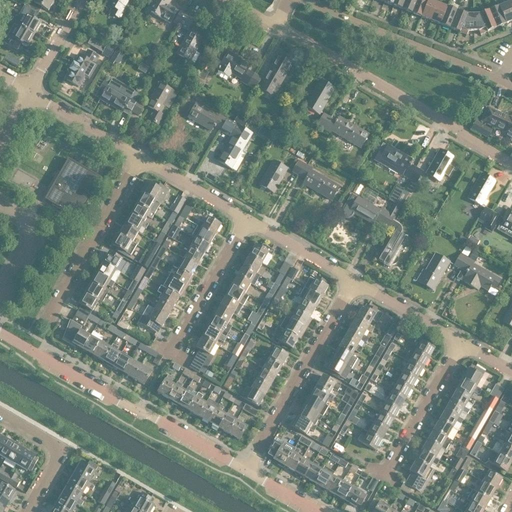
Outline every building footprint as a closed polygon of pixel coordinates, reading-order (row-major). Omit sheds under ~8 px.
[(27,0),(23,7),(37,15),(41,8),(47,12),(54,0),(53,0),(35,0),(33,3),(27,0)] [(109,0),(107,5),(112,8),(109,13),(118,18),(128,0),(109,0)] [(154,0),(147,11),(169,24),(176,11),(170,8),(169,8),(167,7),(171,1),(169,0),(154,0)] [(405,0),(394,0),(392,6),(401,10),(405,0)] [(405,0),(401,10),(411,14),(416,0),(405,0)] [(416,0),(411,14),(420,17),(426,0),(416,0)] [(426,0),(420,17),(430,21),(437,3),(428,0),(426,0)] [(430,21),(439,25),(447,7),(437,3),(430,21)] [(505,25),(511,21),(511,17),(506,3),(497,7),(505,25)] [(26,17),(19,28),(33,37),(39,25),(33,21),(37,15),(23,7),(19,13),(26,17)] [(439,25),(449,29),(456,11),(447,7),(439,25)] [(496,28),(505,25),(497,7),(488,11),(496,28)] [(449,29),(458,33),(465,15),(456,11),(449,29)] [(488,11),(479,15),(486,32),(496,28),(488,11)] [(173,23),(180,27),(186,16),(179,12),(173,23)] [(467,32),(472,32),(472,15),(465,15),(458,33),(465,35),(467,32)] [(479,35),(486,32),(479,15),(472,15),(472,32),(478,31),(479,35)] [(193,20),(186,16),(180,27),(187,31),(193,20)] [(6,37),(2,44),(16,51),(20,44),(26,48),(33,37),(19,28),(12,40),(6,37)] [(202,39),(189,32),(175,54),(189,62),(189,61),(193,64),(199,55),(194,52),(202,39)] [(92,37),(87,45),(102,54),(106,47),(107,46),(92,37)] [(102,54),(101,55),(108,59),(113,51),(106,47),(102,54)] [(115,50),(107,63),(116,68),(123,55),(115,50)] [(79,55),(64,79),(77,87),(83,77),(88,80),(96,65),(94,64),(98,57),(96,56),(87,51),(83,57),(79,55)] [(151,52),(144,64),(150,68),(157,55),(151,52)] [(219,57),(213,68),(218,71),(218,73),(228,79),(231,74),(241,80),(240,82),(246,86),(253,75),(247,71),(249,67),(226,54),(223,60),(219,57)] [(268,73),(264,81),(261,86),(259,90),(260,90),(260,89),(275,98),(275,99),(281,89),(278,87),(291,65),(278,57),(273,64),(268,73)] [(12,59),(9,65),(16,68),(19,63),(12,59)] [(202,70),(198,78),(203,81),(208,73),(202,70)] [(253,75),(246,86),(253,90),(260,79),(253,75)] [(99,99),(123,113),(126,108),(130,111),(137,100),(130,96),(133,91),(111,78),(108,83),(104,81),(98,90),(103,92),(99,99)] [(320,81),(304,107),(318,115),(333,90),(320,81)] [(154,111),(148,121),(157,126),(164,115),(159,113),(165,103),(169,106),(176,94),(158,83),(145,106),(154,111)] [(130,111),(137,116),(144,104),(137,100),(130,111)] [(212,126),(218,130),(225,119),(218,115),(216,117),(195,104),(187,117),(188,118),(185,122),(192,126),(194,122),(210,131),(212,126)] [(506,118),(487,109),(480,126),(484,128),(505,137),(505,138),(511,141),(511,121),(508,130),(502,127),(506,118)] [(243,121),(244,119),(237,115),(233,122),(240,126),(242,128),(245,123),(243,121)] [(274,115),(267,119),(270,124),(277,120),(274,115)] [(316,126),(323,130),(330,119),(323,115),(316,126)] [(251,134),(225,119),(218,130),(231,138),(217,162),(233,172),(243,155),(240,153),(251,134)] [(353,145),(355,146),(360,149),(368,135),(363,133),(339,119),(337,123),(330,119),(323,130),(324,131),(329,134),(330,134),(331,133),(353,145)] [(475,122),(471,129),(480,134),(484,128),(480,126),(475,122)] [(379,150),(375,157),(373,161),(385,168),(387,165),(403,174),(401,176),(409,180),(415,169),(409,165),(411,161),(387,146),(385,149),(382,146),(380,149),(384,151),(383,152),(379,150)] [(439,150),(425,175),(439,182),(443,175),(448,177),(453,168),(448,166),(453,158),(439,150)] [(298,176),(305,164),(306,165),(306,164),(297,158),(296,160),(295,160),(292,164),(295,166),(291,172),(298,176)] [(44,200),(64,212),(77,219),(101,179),(67,159),(44,200)] [(286,166),(285,168),(273,162),(259,186),(272,194),(286,169),(290,171),(291,169),(286,166)] [(307,166),(306,165),(305,164),(298,176),(305,180),(302,184),(331,201),(339,187),(311,171),(312,169),(312,168),(313,166),(308,163),(307,166)] [(422,172),(415,169),(409,180),(415,184),(422,172)] [(467,199),(480,207),(495,182),(481,174),(467,199)] [(140,194),(141,195),(158,205),(167,191),(166,190),(168,186),(164,184),(162,188),(153,183),(151,186),(147,183),(140,194)] [(395,189),(388,201),(395,205),(402,192),(395,189)] [(340,212),(340,213),(340,215),(341,216),(342,217),(343,218),(345,219),(347,219),(348,219),(350,218),(351,217),(353,214),(371,225),(374,220),(381,224),(387,213),(381,209),(379,211),(357,198),(350,194),(347,199),(340,212)] [(154,215),(156,210),(159,205),(158,205),(141,195),(136,205),(154,215)] [(183,204),(175,200),(173,205),(172,204),(168,210),(172,213),(176,215),(183,204)] [(154,215),(136,205),(130,215),(144,223),(147,217),(151,220),(154,215)] [(179,217),(185,220),(191,209),(185,206),(179,217)] [(378,256),(376,260),(389,268),(391,265),(396,263),(396,257),(396,256),(406,239),(399,234),(400,233),(400,231),(400,229),(399,227),(398,225),(396,224),(391,221),(394,217),(398,209),(393,206),(388,214),(387,213),(381,224),(387,228),(387,229),(392,232),(378,256)] [(478,220),(485,223),(491,213),(485,209),(478,220)] [(511,212),(507,210),(498,225),(511,232),(511,212)] [(176,215),(172,213),(166,222),(171,225),(176,215)] [(493,213),(484,229),(491,233),(500,217),(493,213)] [(124,225),(138,233),(141,227),(144,229),(147,225),(144,223),(130,215),(124,225)] [(185,220),(179,217),(173,227),(177,230),(183,220),(185,220)] [(197,227),(200,229),(214,237),(220,226),(206,218),(203,224),(199,222),(197,227)] [(171,225),(166,222),(163,229),(167,231),(171,225)] [(478,237),(484,226),(477,222),(471,233),(478,237)] [(124,225),(118,235),(132,243),(138,233),(124,225)] [(177,230),(173,227),(167,238),(172,240),(177,230)] [(194,239),(208,247),(214,237),(200,229),(194,239)] [(161,242),(165,236),(160,233),(157,239),(161,242)] [(132,243),(118,235),(117,235),(111,245),(115,247),(113,251),(126,258),(127,255),(130,256),(136,245),(132,243)] [(208,247),(194,239),(188,249),(202,257),(208,247)] [(161,247),(166,250),(169,244),(165,241),(161,247)] [(155,243),(154,243),(148,253),(153,256),(159,246),(155,243)] [(254,246),(248,256),(248,257),(261,264),(267,254),(270,256),(273,251),(262,245),(259,249),(254,246)] [(155,258),(160,260),(166,250),(161,247),(155,258)] [(454,266),(460,270),(467,259),(471,250),(465,247),(454,266)] [(181,252),(178,257),(182,259),(182,260),(196,267),(202,257),(188,249),(185,254),(181,252)] [(474,263),(478,256),(478,255),(472,252),(469,256),(468,259),(467,259),(460,270),(466,273),(461,282),(478,291),(480,287),(486,291),(489,287),(494,290),(499,281),(494,278),(473,265),(474,263)] [(108,253),(106,256),(102,264),(115,271),(121,260),(108,253)] [(153,256),(148,253),(141,266),(146,269),(153,256)] [(425,272),(422,270),(415,282),(431,291),(434,287),(448,262),(435,254),(425,272)] [(177,270),(176,270),(190,278),(196,267),(182,260),(182,259),(178,257),(172,267),(177,270)] [(261,264),(248,257),(242,267),(255,274),(261,264)] [(160,260),(155,258),(149,268),(154,270),(160,260)] [(277,273),(279,274),(283,277),(289,267),(283,263),(277,273)] [(102,264),(96,274),(109,282),(109,281),(114,283),(119,274),(115,271),(102,264)] [(242,267),(236,277),(249,284),(252,286),(258,276),(255,274),(242,267)] [(132,281),(137,284),(144,271),(139,268),(134,278),(132,281)] [(149,268),(143,278),(148,280),(154,270),(149,268)] [(285,278),(286,278),(290,281),(291,282),(297,271),(291,268),(285,278)] [(184,288),(190,278),(176,270),(173,275),(170,274),(167,278),(170,280),(171,280),(184,288)] [(109,281),(109,282),(96,274),(90,284),(103,292),(103,291),(106,286),(111,289),(114,283),(109,281)] [(279,274),(273,284),(277,287),(283,277),(279,274)] [(236,277),(230,287),(243,295),(249,284),(236,277)] [(307,291),(320,298),(326,288),(323,286),(325,283),(315,277),(307,291)] [(142,291),(148,280),(143,278),(138,288),(142,291)] [(165,290),(178,298),(184,288),(171,280),(170,280),(167,278),(162,288),(160,287),(165,290)] [(284,290),(290,281),(286,278),(280,288),(286,292),(286,291),(284,290)] [(123,290),(126,292),(131,294),(137,284),(132,281),(128,289),(124,287),(123,290)] [(107,293),(103,291),(103,292),(90,284),(84,295),(97,302),(98,301),(101,304),(107,293)] [(273,284),(267,295),(272,297),(277,287),(273,284)] [(172,308),(178,298),(165,290),(160,287),(156,293),(160,295),(157,299),(159,300),(172,308)] [(224,297),(237,305),(241,307),(242,306),(242,307),(248,297),(243,295),(230,287),(224,297)] [(136,301),(142,291),(138,288),(132,298),(136,301)] [(283,296),(286,292),(280,288),(274,298),(278,301),(282,295),(283,296)] [(298,299),(301,301),(315,309),(320,298),(307,291),(304,289),(298,299)] [(80,306),(90,312),(91,313),(97,302),(84,295),(78,305),(80,306)] [(266,307),(272,297),(267,295),(261,305),(266,307)] [(241,307),(237,305),(224,297),(219,307),(232,315),(235,317),(241,307)] [(136,301),(132,298),(126,308),(131,311),(136,301)] [(278,301),(274,298),(268,309),(272,312),(278,301)] [(166,318),(172,308),(159,300),(153,311),(166,318)] [(125,304),(121,301),(117,308),(122,310),(125,304)] [(291,308),(295,311),(309,319),(315,309),(301,301),(298,306),(294,303),(291,308)] [(511,304),(502,322),(511,328),(511,304)] [(261,305),(255,315),(260,317),(266,307),(261,305)] [(80,306),(77,312),(87,318),(89,315),(90,312),(80,306)] [(363,309),(360,307),(355,315),(370,323),(372,321),(376,324),(382,315),(365,306),(363,309)] [(226,325),(232,315),(219,307),(213,318),(226,325)] [(131,311),(126,308),(122,315),(130,319),(134,313),(131,311)] [(160,329),(166,318),(153,311),(148,320),(144,318),(142,322),(152,328),(154,325),(160,329)] [(311,320),(309,319),(295,311),(290,321),(305,330),(311,320)] [(84,323),(86,319),(87,318),(77,312),(74,317),(84,323)] [(108,321),(114,325),(119,314),(115,312),(111,318),(110,317),(108,321)] [(262,319),(272,324),(267,321),(270,315),(266,313),(263,319),(262,318),(262,319)] [(86,319),(96,325),(99,320),(89,315),(87,318),(86,319)] [(355,315),(349,325),(364,334),(366,331),(370,334),(373,329),(369,326),(370,323),(355,315)] [(82,327),(84,323),(74,317),(70,323),(81,329),(82,327)] [(116,326),(125,331),(130,322),(124,319),(124,320),(121,318),(119,321),(116,326)] [(213,318),(207,328),(224,338),(230,327),(226,325),(213,318)] [(284,331),(297,339),(299,340),(305,330),(290,321),(284,318),(279,328),(284,331)] [(269,329),(272,324),(262,319),(256,329),(261,332),(264,326),(269,329)] [(102,329),(105,324),(99,320),(96,325),(102,329)] [(70,323),(67,328),(77,334),(81,329),(70,323)] [(250,325),(244,335),(248,338),(254,327),(250,325)] [(349,329),(344,337),(358,345),(360,341),(365,343),(367,339),(363,337),(364,334),(349,325),(347,328),(349,329)] [(396,328),(390,325),(385,335),(390,338),(396,328)] [(117,337),(119,332),(109,326),(106,331),(117,337)] [(81,329),(77,334),(74,339),(71,345),(81,351),(89,338),(84,335),(87,330),(82,327),(81,329)] [(74,339),(77,334),(67,328),(64,334),(74,339)] [(207,328),(201,338),(214,345),(219,348),(225,338),(224,338),(207,328)] [(275,340),(291,349),(297,339),(284,331),(281,336),(278,335),(275,340)] [(117,337),(127,343),(129,338),(119,332),(117,337)] [(238,345),(242,348),(248,338),(244,335),(238,345)] [(376,343),(384,348),(390,338),(385,335),(380,342),(377,340),(376,343)] [(357,346),(358,345),(344,337),(338,348),(352,355),(354,351),(359,354),(362,349),(357,346)] [(99,344),(89,338),(81,351),(91,357),(99,344)] [(127,343),(137,349),(140,344),(129,338),(127,343)] [(208,356),(214,345),(201,338),(195,348),(199,350),(208,356)] [(246,347),(250,350),(254,343),(250,340),(246,347)] [(433,350),(420,342),(414,353),(427,360),(433,350)] [(380,346),(376,352),(381,355),(384,349),(384,348),(376,343),(375,344),(380,346)] [(91,357),(102,363),(109,350),(99,344),(91,357)] [(137,349),(147,355),(150,350),(140,344),(137,349)] [(238,345),(232,355),(237,358),(242,348),(238,345)] [(245,360),(250,350),(246,347),(240,357),(245,360)] [(338,348),(332,358),(345,366),(348,362),(353,364),(356,359),(351,357),(352,355),(338,348)] [(263,357),(281,367),(287,357),(274,349),(271,354),(266,352),(263,357)] [(112,369),(119,356),(109,350),(102,363),(106,365),(105,367),(111,370),(112,369)] [(162,357),(150,350),(147,355),(155,359),(152,363),(157,366),(162,357)] [(199,350),(194,359),(207,366),(212,358),(208,356),(199,350)] [(387,359),(391,353),(387,350),(381,360),(388,365),(390,361),(387,359)] [(121,353),(119,356),(112,369),(122,375),(130,361),(124,358),(125,356),(121,353)] [(427,360),(414,353),(408,363),(421,370),(427,360)] [(374,356),(368,366),(373,369),(378,359),(374,356)] [(239,370),(245,360),(240,357),(234,367),(239,370)] [(262,370),(275,377),(281,367),(263,357),(257,367),(262,369),(262,370)] [(345,366),(332,358),(326,369),(339,377),(342,372),(347,375),(350,369),(345,366)] [(203,374),(207,366),(194,359),(188,368),(198,374),(199,372),(203,374)] [(140,367),(130,361),(122,375),(132,381),(140,367)] [(421,370),(408,363),(403,373),(416,381),(421,370)] [(369,375),(373,369),(368,366),(365,372),(369,375)] [(150,374),(140,367),(132,381),(143,387),(150,374)] [(477,375),(468,370),(462,380),(475,388),(475,387),(479,382),(482,384),(485,379),(491,383),(495,377),(481,369),(477,375)] [(181,374),(192,380),(195,376),(184,370),(181,374)] [(269,387),(275,377),(262,370),(259,375),(255,372),(252,377),(256,380),(269,387)] [(228,377),(233,380),(236,374),(231,371),(228,377)] [(403,373),(397,383),(410,391),(416,381),(403,373)] [(156,394),(167,400),(175,387),(174,386),(169,384),(172,379),(167,376),(164,381),(156,394)] [(204,382),(195,376),(192,380),(202,386),(204,382)] [(359,392),(367,379),(361,376),(357,382),(352,379),(348,385),(359,392)] [(229,386),(233,380),(228,377),(222,387),(231,393),(234,389),(229,386)] [(321,377),(315,387),(329,395),(329,394),(332,390),(337,392),(339,388),(321,377)] [(475,387),(475,388),(462,380),(460,379),(454,389),(456,390),(469,398),(472,393),(478,396),(481,391),(475,387)] [(256,380),(250,390),(263,397),(269,387),(256,380)] [(175,387),(167,400),(167,401),(177,407),(185,393),(184,392),(180,390),(182,386),(177,382),(174,386),(175,387)] [(404,401),(410,391),(397,383),(391,393),(404,401)] [(184,392),(185,393),(177,407),(186,413),(187,412),(195,398),(190,396),(193,391),(187,387),(184,392)] [(222,398),(225,393),(214,387),(211,392),(218,395),(217,396),(221,398),(222,398)] [(263,397),(250,390),(246,387),(240,398),(257,408),(263,397)] [(329,394),(329,395),(315,387),(309,397),(327,408),(327,407),(325,406),(328,401),(331,402),(334,397),(329,394)] [(502,390),(496,387),(491,396),(493,398),(497,400),(502,390)] [(346,405),(350,408),(358,394),(347,388),(343,394),(350,398),(346,405)] [(475,401),(469,398),(456,390),(450,400),(463,408),(469,411),(475,401)] [(499,402),(504,405),(510,408),(511,404),(511,403),(507,400),(510,395),(505,392),(499,402)] [(391,393),(385,404),(398,411),(404,401),(391,393)] [(187,412),(197,418),(205,404),(200,401),(202,397),(197,394),(195,398),(187,412)] [(302,406),(303,407),(321,418),(327,408),(309,397),(308,396),(302,406)] [(487,408),(491,411),(497,400),(493,398),(487,408)] [(238,407),(241,403),(234,399),(232,403),(238,407)] [(197,418),(208,423),(218,406),(208,400),(205,404),(197,418)] [(469,411),(463,408),(450,400),(444,410),(462,421),(463,421),(466,415),(467,415),(469,411)] [(356,414),(362,404),(357,401),(352,411),(356,414)] [(498,415),(504,405),(499,402),(494,412),(498,414),(498,415)] [(392,421),(398,411),(385,404),(379,414),(392,421)] [(242,410),(253,417),(257,412),(245,405),(242,410)] [(346,405),(340,415),(344,418),(350,408),(346,405)] [(217,430),(218,429),(225,416),(220,413),(223,408),(218,406),(208,423),(207,425),(217,430)] [(321,418),(303,407),(302,406),(296,416),(316,428),(316,427),(314,426),(317,421),(318,422),(321,418)] [(480,414),(478,417),(485,421),(491,411),(487,408),(482,415),(480,414)] [(444,410),(438,421),(452,428),(456,431),(460,425),(462,421),(444,410)] [(228,411),(225,416),(218,429),(228,435),(235,422),(230,419),(233,414),(228,411)] [(498,414),(494,412),(488,422),(492,425),(496,419),(495,418),(498,414)] [(379,414),(373,424),(386,431),(392,421),(379,414)] [(340,415),(334,425),(338,428),(344,418),(340,415)] [(313,433),(316,428),(296,416),(290,427),(305,436),(308,430),(313,433)] [(238,417),(235,422),(228,435),(238,441),(246,428),(240,425),(243,420),(238,417)] [(478,417),(472,427),(480,431),(485,421),(478,417)] [(446,438),(452,428),(438,421),(432,431),(446,438)] [(373,424),(367,434),(380,441),(386,431),(373,424)] [(486,435),(490,429),(485,426),(482,432),(486,435)] [(474,441),(480,431),(472,427),(475,429),(469,438),(474,441)] [(446,438),(432,431),(427,441),(440,449),(443,443),(447,446),(450,441),(446,438)] [(374,452),(380,441),(367,434),(365,439),(359,436),(356,441),(361,444),(374,452)] [(322,439),(319,443),(327,448),(333,438),(328,435),(325,440),(322,439)] [(479,436),(476,442),(481,445),(484,439),(479,436)] [(298,441),(297,442),(308,448),(311,443),(300,437),(298,441)] [(468,451),(474,441),(469,438),(463,448),(468,451)] [(3,439),(0,444),(0,456),(5,460),(13,445),(3,439)] [(434,459),(440,449),(427,441),(421,451),(434,459)] [(476,452),(481,445),(476,442),(468,455),(478,460),(481,455),(476,452)] [(308,448),(318,454),(321,449),(311,443),(308,448)] [(498,455),(511,462),(511,460),(511,448),(504,444),(498,455)] [(13,445),(5,460),(15,466),(24,451),(13,445)] [(283,467),(291,454),(291,453),(285,450),(287,447),(282,445),(273,461),(283,467)] [(468,451),(463,448),(460,454),(459,454),(457,458),(462,461),(468,451)] [(294,449),(291,453),(291,454),(283,467),(294,473),(301,459),(296,456),(299,451),(294,449)] [(24,451),(15,466),(26,472),(29,465),(33,467),(37,460),(34,458),(34,457),(24,451)] [(439,461),(434,459),(421,451),(415,461),(428,469),(431,464),(436,466),(439,461)] [(341,460),(331,455),(328,459),(334,463),(333,463),(338,466),(338,465),(341,460)] [(492,466),(505,473),(511,462),(498,455),(495,460),(490,457),(487,463),(492,465),(492,466)] [(467,457),(460,470),(465,473),(472,460),(467,457)] [(456,471),(462,461),(457,458),(457,459),(452,469),(456,471)] [(294,473),(304,479),(311,465),(301,459),(294,473)] [(347,464),(341,460),(338,465),(344,469),(347,464)] [(406,485),(419,493),(420,493),(422,489),(423,490),(433,472),(428,469),(415,461),(409,472),(412,474),(406,485)] [(85,468),(79,464),(73,475),(88,483),(97,467),(88,462),(85,468)] [(311,465),(304,479),(314,484),(321,471),(317,468),(318,465),(313,462),(311,465)] [(321,471),(314,484),(324,490),(332,477),(331,477),(333,474),(323,468),(321,471)] [(450,481),(456,471),(452,469),(446,479),(450,481)] [(459,483),(465,473),(460,470),(454,480),(459,483)] [(367,476),(362,473),(361,472),(359,477),(365,480),(367,476)] [(11,473),(8,478),(5,482),(16,489),(19,483),(15,480),(17,476),(11,473)] [(477,480),(481,483),(495,491),(501,480),(487,473),(484,478),(480,475),(477,480)] [(88,483),(73,475),(67,485),(82,494),(85,488),(91,491),(94,487),(88,483)] [(342,483),(341,483),(332,477),(324,490),(334,496),(342,483)] [(341,483),(342,483),(334,496),(344,502),(352,489),(346,486),(349,480),(344,477),(341,483)] [(366,489),(372,493),(378,482),(372,479),(366,489)] [(447,487),(450,481),(446,479),(442,485),(447,487)] [(453,493),(459,483),(454,480),(448,490),(453,493)] [(103,492),(104,493),(109,495),(115,485),(109,481),(103,492)] [(476,493),(489,501),(495,491),(481,483),(476,493)] [(0,498),(8,503),(10,499),(12,500),(16,493),(0,484),(0,498)] [(82,494),(67,485),(61,496),(76,504),(75,505),(80,507),(83,503),(78,500),(82,494)] [(114,491),(111,497),(115,500),(119,494),(122,489),(117,486),(114,492),(114,491)] [(365,497),(352,489),(344,502),(354,508),(356,504),(360,507),(365,497)] [(447,503),(453,493),(448,490),(442,501),(447,503)] [(127,507),(132,509),(136,511),(149,511),(153,507),(147,504),(150,499),(141,493),(135,503),(131,500),(127,507)] [(401,502),(404,497),(398,493),(395,498),(401,502)] [(472,499),(469,498),(467,501),(470,503),(483,511),(489,501),(476,493),(472,499)] [(76,504),(61,496),(59,499),(57,498),(53,505),(55,506),(65,511),(71,511),(75,505),(76,504)] [(411,507),(414,503),(408,499),(406,504),(411,507)] [(445,508),(447,503),(442,501),(436,511),(437,511),(447,511),(449,510),(445,508)] [(377,506),(371,502),(368,507),(374,510),(373,511),(387,511),(388,510),(378,504),(377,506)] [(462,506),(460,511),(461,511),(484,511),(485,511),(483,511),(470,503),(466,509),(462,506)]
